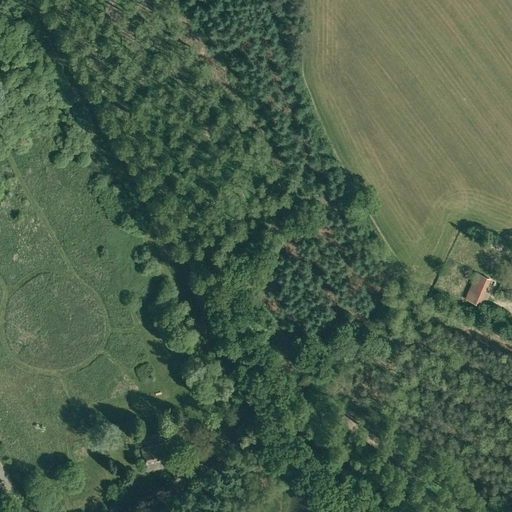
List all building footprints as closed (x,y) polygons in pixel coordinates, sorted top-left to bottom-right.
[(495,239),(492,247),(502,251),(506,243),(495,239)] [(464,298),(478,304),(489,277),(476,271),(464,298)] [(141,448),(147,471),(168,466),(168,464),(174,463),(172,455),(166,456),(163,444),(141,448)] [(220,444),(211,451),(217,459),(226,452),(220,444)] [(191,465),(198,478),(213,469),(207,457),(206,457),(202,451),(187,459),(191,465)]
